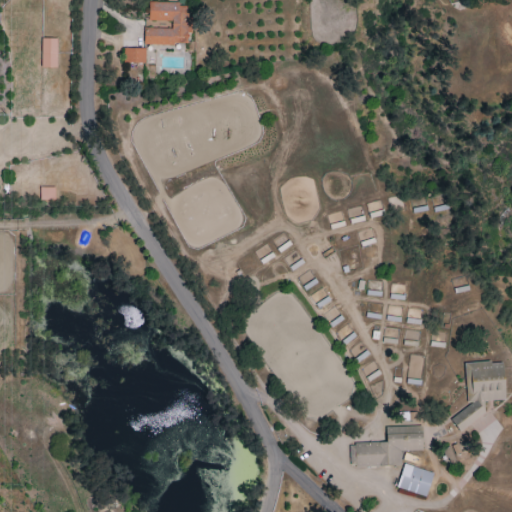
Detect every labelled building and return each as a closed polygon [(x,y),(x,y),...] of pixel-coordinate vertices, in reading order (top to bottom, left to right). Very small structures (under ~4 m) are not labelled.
[(143,27),(143,44),(188,45),(189,16),(187,16),(188,3),(148,2),(148,20),(171,21),(171,28),(143,27)] [(40,67),(56,67),(56,37),(40,37),(40,67)] [(144,62),(144,48),(123,47),(123,62),(144,62)] [(54,187),(39,187),(39,200),(54,200),(54,187)] [(465,401),(503,399),(502,361),(464,363),(465,401)] [(480,399),(465,406),(466,407),(450,414),(456,427),(487,414),(480,399)] [(385,442),(348,443),(349,467),(401,465),(400,450),(421,450),(421,425),(385,426),(385,442)] [(395,487),(425,496),(432,472),(403,463),(395,487)]
